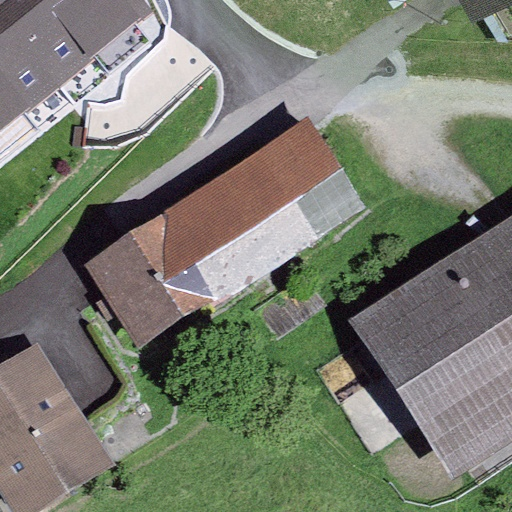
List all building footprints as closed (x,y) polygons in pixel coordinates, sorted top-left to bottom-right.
[(139,0),(0,0),(0,139),(152,15),(139,0)] [(466,0),(473,13),(496,0),(466,0)] [(308,124),(159,220),(215,308),(366,213),(308,124)] [(215,308),(159,220),(85,267),(141,355),(215,308)] [(511,227),(353,328),(453,486),(511,448),(511,227)] [(37,349),(0,372),(0,494),(11,511),(51,511),(115,471),(37,349)]
